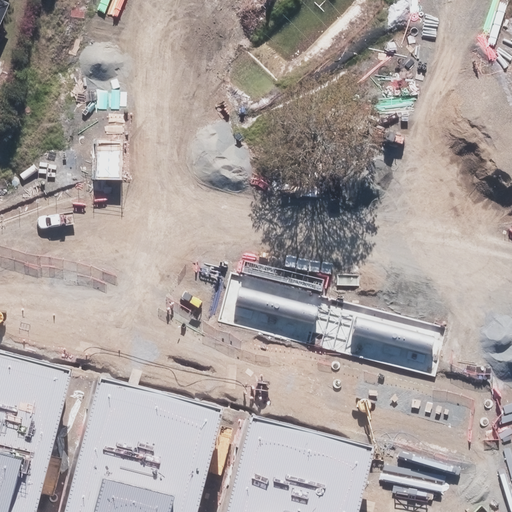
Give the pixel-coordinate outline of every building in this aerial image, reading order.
[(0,0),(0,36),(15,3),(7,0),(0,0)] [(314,62),(349,59),(350,67),(365,65),(364,58),(392,55),(386,0),(383,0),(309,7),(314,62)] [(446,0),(409,0),(395,9),(411,34),(452,7),(446,0)] [(380,169),(418,166),(418,175),(433,174),(433,165),(457,163),(453,109),(376,115),(380,169)] [(511,215),(477,233),(511,301),(511,215)] [(317,307),(239,287),(235,303),(313,323),(317,307)] [(445,291),(411,308),(420,325),(429,321),(437,337),(461,324),(445,291)] [(432,338),(354,317),(350,333),(428,354),(432,338)] [(107,380),(71,511),(44,511),(83,368),(0,345),(0,511),(361,511),(378,452),(261,421),(237,511),(197,511),(224,411),(107,380)] [(490,351),(446,374),(463,407),(507,383),(490,351)]
